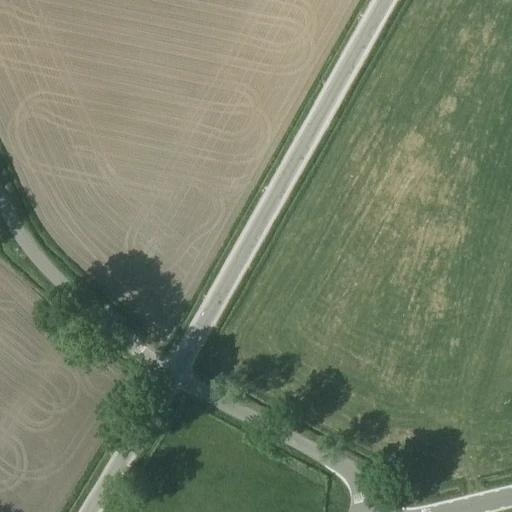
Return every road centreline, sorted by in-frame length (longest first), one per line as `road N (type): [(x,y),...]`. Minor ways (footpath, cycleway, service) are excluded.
road 1 (unclassified): [(172,374),(385,0)]
road 2 (unclassified): [(373,511),(355,475),(172,374)]
road 3 (unclassified): [(172,374),(44,267),(0,200)]
road 4 (unclassified): [(94,511),(172,374)]
